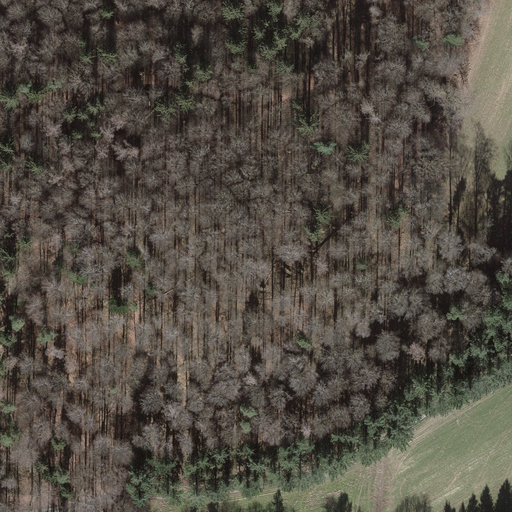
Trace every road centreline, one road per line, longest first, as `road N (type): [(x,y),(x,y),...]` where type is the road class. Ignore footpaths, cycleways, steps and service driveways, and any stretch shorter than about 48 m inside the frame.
road 1 (track): [(0,99),(145,81),(252,95),(306,85),(331,58),(345,0)]
road 2 (track): [(511,373),(364,468),(166,492)]
